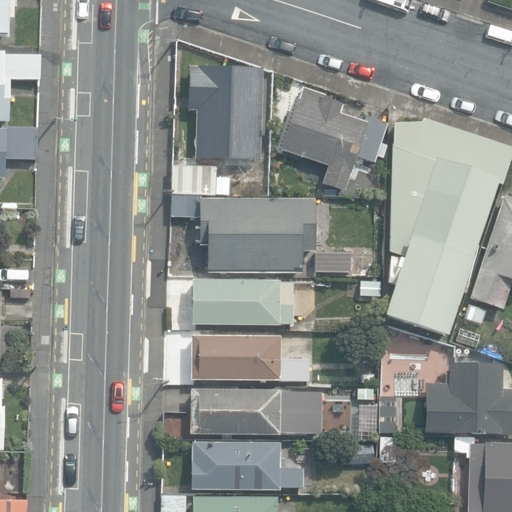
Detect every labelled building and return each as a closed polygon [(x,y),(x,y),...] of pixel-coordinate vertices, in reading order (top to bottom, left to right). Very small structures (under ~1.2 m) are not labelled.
[(0,0),(0,38),(9,38),(9,20),(13,20),(13,0),(0,0)] [(0,122),(9,123),(10,80),(40,81),(41,58),(4,56),(5,53),(0,53),(0,122)] [(194,159),(260,161),(263,69),(189,66),(188,111),(196,112),(194,159)] [(322,184),(344,192),(356,156),(373,162),(386,123),(366,116),(364,122),(340,114),(342,106),(323,100),(325,95),(303,88),(299,101),(296,99),(279,150),(328,166),(322,184)] [(384,316),(446,337),(497,185),(502,187),(511,156),(511,150),(424,121),(423,126),(394,125),(392,228),(397,230),(389,253),(403,258),(384,316)] [(0,180),(4,180),(5,161),(36,162),(37,129),(6,128),(6,130),(0,130),(0,180)] [(171,195),(215,195),(231,195),(232,179),(216,178),(216,166),(171,165),(171,195)] [(215,198),(215,195),(171,195),(170,219),(199,219),(199,247),(207,247),(207,273),(302,274),(302,248),(313,248),(313,199),(215,198)] [(468,300),(502,311),(511,282),(511,198),(504,195),(468,300)] [(314,271),(350,272),(350,251),(315,251),(314,271)] [(191,325),(278,326),(278,324),(293,324),(293,282),(279,282),(279,281),(191,279),(191,325)] [(463,318),(481,324),(486,310),(467,304),(463,318)] [(298,320),(298,331),(318,331),(318,320),(298,320)] [(190,380),(308,381),(308,359),(279,359),(279,336),(190,336),(190,380)] [(423,433),(511,434),(511,388),(502,389),(503,364),(449,363),(448,382),(425,382),(423,433)] [(362,385),(374,384),(374,375),(362,375),(362,385)] [(189,435),(279,436),(279,435),(321,435),(321,394),(280,393),(280,391),(189,391),(189,435)] [(359,401),(359,437),(373,437),(374,402),(359,401)] [(377,432),(394,433),(395,417),(378,416),(377,432)] [(511,511),(511,443),(484,442),(484,444),(473,444),(473,436),(454,435),(454,452),(466,453),(466,457),(469,457),(466,511),(511,511)] [(379,470),(397,470),(398,438),(379,438),(379,470)] [(190,489),(279,489),(279,488),(302,488),(302,467),(291,467),(291,456),(279,455),(279,442),(191,442),(191,461),(190,461),(190,489)] [(340,447),(341,466),(373,464),(372,445),(340,447)] [(276,511),(277,497),(194,496),(194,494),(161,493),(160,511),(276,511)] [(0,511),(26,511),(27,501),(0,500),(0,511)]
